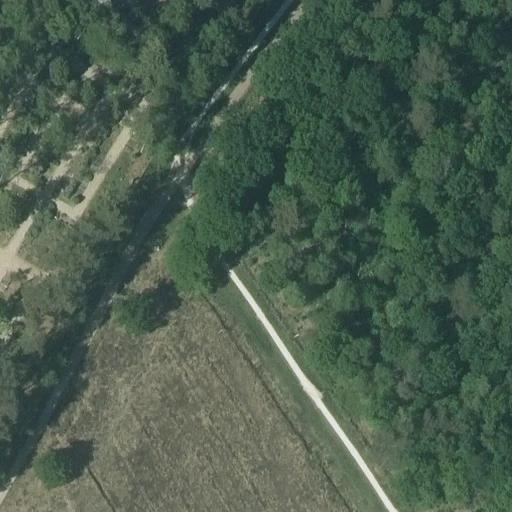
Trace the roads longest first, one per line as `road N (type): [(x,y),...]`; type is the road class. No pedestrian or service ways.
road 1 (track): [(175,162),(0,485)]
road 2 (track): [(309,0),(175,162)]
